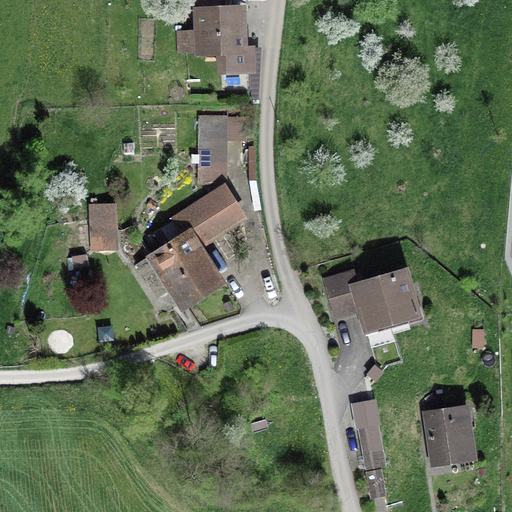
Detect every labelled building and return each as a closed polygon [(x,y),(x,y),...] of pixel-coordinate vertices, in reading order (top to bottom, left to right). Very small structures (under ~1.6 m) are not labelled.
[(250,69),(249,48),(242,48),(240,11),(219,11),(218,0),(198,0),(200,51),(220,51),(221,71),(250,69)] [(199,116),(198,183),(221,183),(222,116),(199,116)] [(175,218),(186,235),(192,231),(201,245),(243,218),(223,187),(175,218)] [(90,205),(92,250),(116,249),(115,205),(90,205)] [(222,278),(201,245),(192,231),(186,235),(138,265),(158,296),(168,291),(178,306),(222,278)] [(359,300),(367,328),(415,314),(404,273),(356,287),(353,274),(326,281),(334,308),(359,300)] [(471,453),(471,458),(473,457),(466,408),(426,414),(433,463),(434,463),(434,458),(471,453)] [(385,465),(382,449),(377,450),(373,425),(358,427),(366,468),(385,465)] [(366,472),(371,498),(385,495),(381,469),(366,472)]
